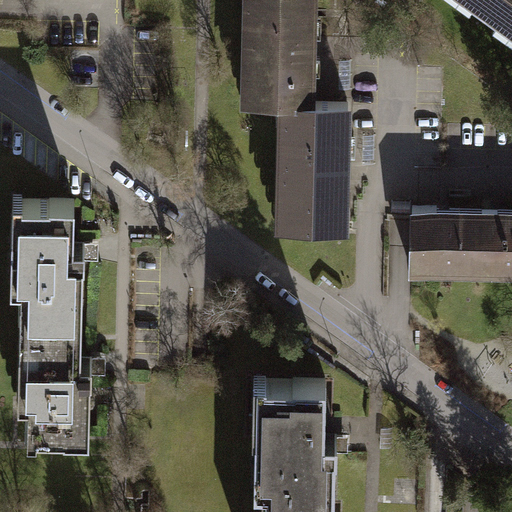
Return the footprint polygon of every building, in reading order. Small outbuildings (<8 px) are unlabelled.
[(292,107),(326,107),(327,0),(254,0),(254,5),(249,5),(249,44),(253,44),(253,63),(248,63),(248,96),(253,96),(253,106),(292,107)] [(511,0),(460,0),(497,26),(511,4),(511,0)] [(511,36),(511,4),(497,26),(511,36)] [(326,107),(292,107),(291,124),(287,124),(286,160),(291,160),(291,180),(285,180),(285,211),(290,212),(290,232),(360,233),(361,163),(362,108),(326,107)] [(27,286),(26,315),(87,316),(88,260),(90,260),(90,243),(79,242),(80,201),(18,199),(17,230),(16,230),(14,285),(27,286)] [(511,274),(511,211),(461,210),(416,209),(414,272),(511,274)] [(86,358),(87,316),(26,315),(25,353),(22,353),(21,400),(34,400),(33,435),(43,436),(43,432),(70,432),(70,436),(94,437),(96,375),(98,375),(98,359),(86,358)] [(269,492),(269,511),(337,511),(338,458),(341,458),(341,441),(327,440),(328,383),(270,383),(270,381),(256,381),(256,439),(260,439),(259,492),(269,492)]
